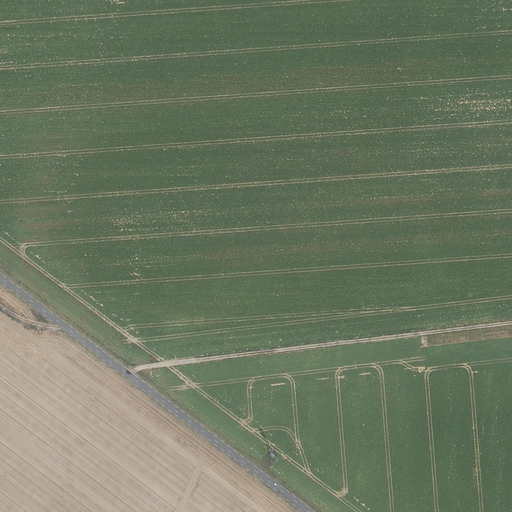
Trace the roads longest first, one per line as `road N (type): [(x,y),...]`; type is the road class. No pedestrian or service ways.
road 1 (tertiary): [(308,511),(0,277)]
road 2 (track): [(129,375),(511,323)]
